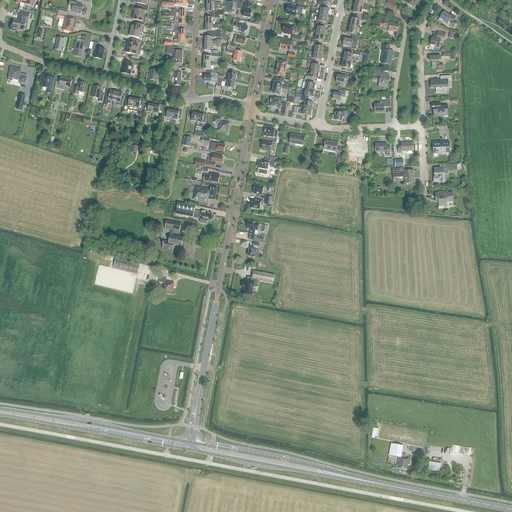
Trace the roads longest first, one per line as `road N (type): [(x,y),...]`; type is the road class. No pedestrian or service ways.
road 1 (tertiary): [(196,408),(250,115)]
road 2 (primary): [(0,415),(187,449)]
road 3 (primary): [(187,449),(373,482)]
road 4 (primary): [(186,441),(0,409)]
road 5 (primary): [(373,482),(192,442)]
road 6 (primary): [(511,510),(373,482)]
road 7 (residential): [(318,126),(342,0)]
